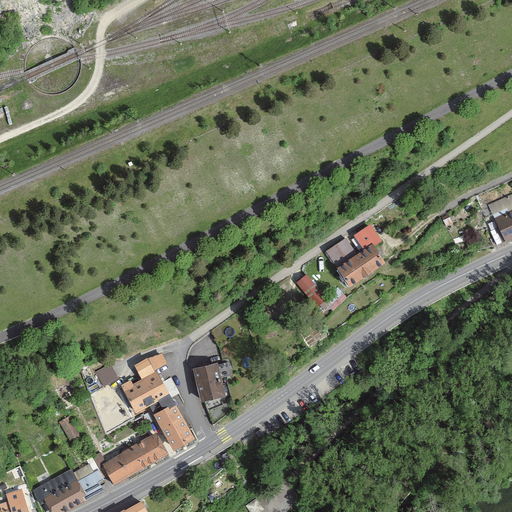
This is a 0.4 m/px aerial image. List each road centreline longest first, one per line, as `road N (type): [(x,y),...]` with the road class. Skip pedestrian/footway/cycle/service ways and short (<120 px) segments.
road 1 (unclassified): [(511,73),(0,337)]
road 2 (residential): [(511,112),(182,347),(180,369),(209,445)]
road 3 (secondary): [(511,251),(389,316),(209,445)]
road 4 (track): [(0,139),(82,98),(99,67),(105,22),(138,0)]
road 5 (secondary): [(209,445),(89,511)]
